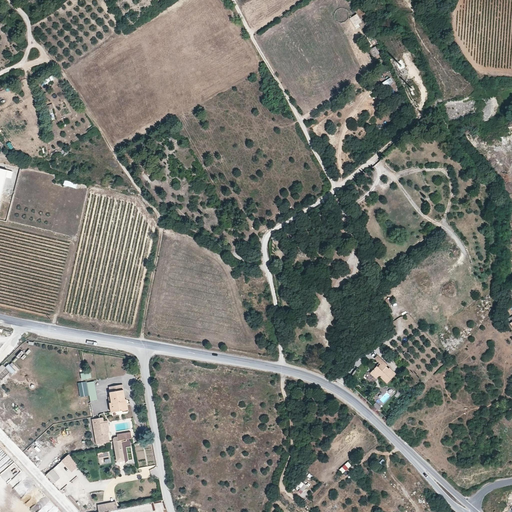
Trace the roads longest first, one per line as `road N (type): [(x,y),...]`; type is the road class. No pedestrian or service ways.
road 1 (track): [(232,0),(335,188),(264,242),(291,424),(281,486),(301,511)]
road 2 (track): [(143,345),(157,212),(59,68),(31,40)]
road 3 (tertiary): [(407,452),(325,382),(143,345)]
road 4 (unclassified): [(171,511),(143,345)]
road 5 (tertiary): [(143,345),(0,318)]
road 6 (track): [(335,188),(419,119),(407,91)]
